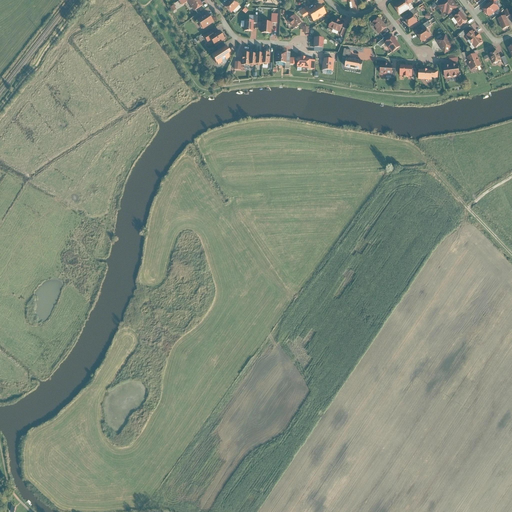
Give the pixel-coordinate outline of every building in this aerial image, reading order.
[(189,3),(195,12),(205,8),(199,0),(192,0),(191,1),(189,0),(183,0),(179,3),(183,7),(189,3)] [(229,0),(231,1),(225,8),(232,14),(240,6),(234,0),(229,0)] [(413,0),(404,0),(394,6),(400,17),(412,10),(409,5),(415,2),(413,0)] [(444,0),(438,0),(435,2),(443,14),(446,12),(447,15),(458,8),(452,0),(444,0)] [(491,1),(482,8),(488,15),(497,8),(491,1)] [(308,7),(300,12),(304,19),(310,16),(315,23),(328,15),(321,6),(311,11),(308,7)] [(460,13),(454,18),(460,25),(466,20),(460,13)] [(199,22),(204,30),(216,23),(208,14),(202,18),(200,14),(193,19),(196,23),(199,22)] [(414,14),(406,20),(410,27),(419,21),(414,14)] [(262,23),(263,34),(273,35),(275,24),(278,24),(278,15),(273,15),(272,24),(262,23)] [(498,18),(502,28),(511,25),(507,15),(498,18)] [(295,16),(288,22),(295,31),(303,25),(295,16)] [(246,22),(245,32),(255,33),(256,25),(259,25),(259,17),(250,17),(250,22),(246,22)] [(332,20),(330,29),(343,34),(347,25),(332,20)] [(380,35),(388,29),(381,20),(375,25),(378,29),(377,31),(380,35)] [(418,34),(422,41),(431,35),(427,28),(418,34)] [(216,47),(227,42),(220,31),(215,36),(211,33),(204,36),(207,45),(211,43),(216,47)] [(473,31),(465,37),(475,48),(482,42),(473,31)] [(447,34),(437,40),(444,51),(454,45),(447,34)] [(392,37),(385,43),(393,52),(400,46),(392,37)] [(314,38),(313,48),(323,48),(323,39),(314,38)] [(213,55),(220,66),(234,57),(227,47),(213,55)] [(343,57),(350,58),(351,50),(344,49),(343,57)] [(497,50),(489,54),(493,63),(501,60),(497,50)] [(277,52),(277,64),(286,64),(286,71),(291,71),(291,64),(288,63),(288,53),(277,52)] [(477,53),(467,58),(471,69),(482,65),(477,53)] [(346,58),(345,67),(362,70),(364,61),(346,58)] [(310,59),(298,59),(298,70),(315,70),(315,62),(311,61),(310,59)] [(334,71),(334,60),(323,60),(323,71),(334,71)] [(380,64),(379,73),(393,74),(393,66),(380,64)] [(399,65),(399,75),(412,75),(412,66),(399,65)] [(459,65),(451,66),(452,75),(460,75),(459,65)] [(451,66),(442,67),(443,76),(452,75),(451,66)] [(419,69),(419,78),(438,79),(438,70),(419,69)]
